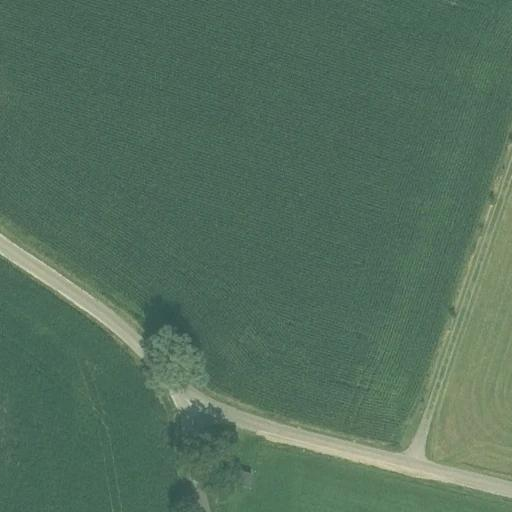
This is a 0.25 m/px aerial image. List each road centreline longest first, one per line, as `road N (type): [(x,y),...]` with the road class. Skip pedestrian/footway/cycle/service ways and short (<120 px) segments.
road 1 (unclassified): [(511,488),(189,403)]
road 2 (unclassified): [(189,403),(134,337),(0,243)]
